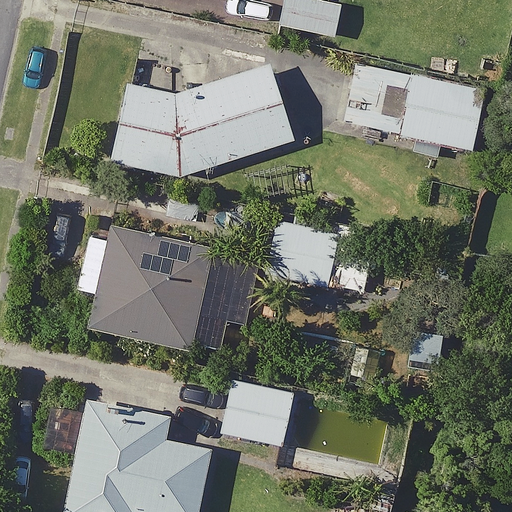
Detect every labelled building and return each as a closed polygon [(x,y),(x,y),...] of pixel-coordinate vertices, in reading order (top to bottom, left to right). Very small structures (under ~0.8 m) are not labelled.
[(332,1),(324,0),(274,0),(270,24),(326,34),(332,1)] [(476,86),(347,58),(333,121),(462,149),(476,86)] [(283,138),(260,62),(169,91),(115,81),(101,154),(170,173),(283,138)] [(348,227),(265,216),(257,276),(358,289),(362,257),(344,255),(348,227)] [(201,253),(203,244),(108,225),(106,234),(79,229),(67,287),(86,291),(79,325),(210,353),(217,317),(238,322),(250,263),(201,253)] [(283,386),(223,377),(213,432),(274,442),(283,386)] [(404,417),(293,392),(276,466),(361,485),(356,506),(383,511),(404,417)] [(160,414),(76,397),(52,511),(124,511),(128,511),(187,511),(202,446),(155,437),(160,414)]
